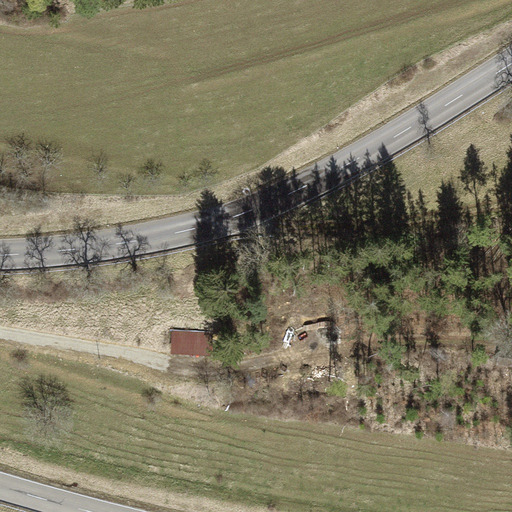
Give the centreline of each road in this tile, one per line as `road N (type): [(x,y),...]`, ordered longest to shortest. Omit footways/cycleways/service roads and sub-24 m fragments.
road 1 (tertiary): [(511,60),(378,147),(204,226),(0,252)]
road 2 (track): [(204,226),(400,216),(511,197)]
road 3 (track): [(0,330),(142,357)]
